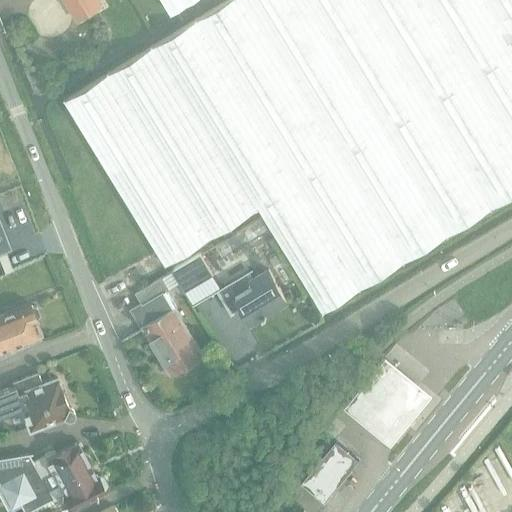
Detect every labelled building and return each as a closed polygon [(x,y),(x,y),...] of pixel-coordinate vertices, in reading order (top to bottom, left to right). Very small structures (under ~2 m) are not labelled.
[(511,0),(227,0),(64,100),(165,265),(258,208),(264,217),(271,229),(322,311),(511,194),(511,0)] [(99,0),(64,0),(77,20),(102,6),(99,0)] [(163,0),(170,11),(171,12),(190,0),(163,0)] [(261,217),(215,245),(222,256),(268,228),(261,217)] [(12,269),(5,252),(0,253),(0,262),(4,272),(12,269)] [(200,253),(172,270),(185,291),(213,274),(200,253)] [(235,299),(250,323),(287,301),(267,268),(251,278),(247,270),(215,289),(224,305),(235,299)] [(132,307),(143,327),(169,372),(171,370),(174,374),(182,372),(187,366),(185,362),(199,354),(173,308),(175,307),(165,289),(168,287),(160,275),(134,291),(140,302),(132,307)] [(35,319),(38,314),(36,308),(30,306),(28,302),(0,314),(0,350),(39,334),(34,322),(36,321),(35,319)] [(431,392),(384,354),(343,404),(390,442),(431,392)] [(0,414),(19,407),(28,429),(28,430),(63,416),(66,418),(70,416),(71,413),(72,410),(71,408),(65,404),(60,391),(62,386),(60,381),(56,379),(55,375),(40,381),(37,372),(11,382),(12,385),(0,389),(0,414)] [(26,455),(0,459),(0,490),(7,502),(12,511),(20,507),(22,511),(29,511),(30,511),(24,501),(38,493),(33,484),(40,480),(44,487),(47,485),(50,489),(89,467),(90,464),(89,459),(87,456),(83,452),(81,452),(80,451),(75,441),(53,454),(51,450),(30,462),(27,457),(26,455)] [(358,460),(335,441),(323,457),(322,456),(320,458),(321,458),(300,483),(324,503),(351,470),(351,471),(353,469),(352,468),(358,460)] [(38,493),(24,501),(30,511),(53,499),(55,501),(63,496),(71,509),(105,490),(103,487),(105,483),(101,476),(96,475),(94,472),(92,473),(89,467),(50,489),(47,485),(44,487),(40,480),(33,484),(38,493)]
